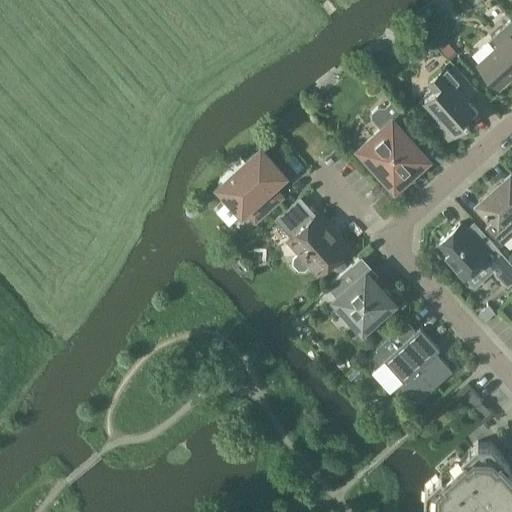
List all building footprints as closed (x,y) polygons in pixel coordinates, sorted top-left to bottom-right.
[(511,18),(489,37),(496,45),(476,63),(498,88),(511,75),(511,18)] [(434,121),(448,136),(477,111),(465,97),(475,88),(449,59),(428,79),(435,88),(423,98),(439,116),(434,121)] [(430,142),(397,106),(392,100),(384,106),(377,106),(371,111),(371,118),(380,127),(358,147),(376,167),(376,172),(379,176),(385,177),(388,180),(398,170),(404,177),(405,176),(405,175),(415,166),(416,165),(411,159),(430,142)] [(259,148),(217,186),(230,199),(241,211),(243,209),(254,220),(280,196),(270,185),(281,175),(281,172),(259,148)] [(511,180),(509,177),(476,206),(497,229),(511,215),(511,180)] [(286,239),(297,252),(292,257),(292,263),(297,269),(303,269),(309,264),(317,273),(347,247),(316,212),(313,215),(297,197),(273,218),(289,236),(286,239)] [(487,236),(478,244),(458,222),(434,244),(464,277),(483,259),(507,286),(511,282),(511,263),(499,250),(490,240),(487,236)] [(499,250),(511,239),(502,229),(490,240),(499,250)] [(351,263),(359,257),(358,256),(315,294),(315,295),(326,286),(336,297),(334,298),(361,328),(378,313),(380,315),(384,315),(389,311),(390,306),(388,304),(391,301),(372,281),(376,277),(376,276),(371,280),(364,272),(361,274),(351,263)] [(488,303),(477,313),(484,320),(495,311),(488,303)] [(395,385),(413,404),(451,370),(439,357),(438,358),(433,353),(438,348),(419,327),(414,331),(405,322),(406,320),(406,319),(368,354),(378,365),(383,360),(401,380),(395,385)] [(511,511),(511,467),(488,441),(487,443),(478,442),(476,441),(460,455),(454,449),(434,468),(439,474),(423,489),(424,490),(424,500),(422,501),(432,511),(511,511)]
